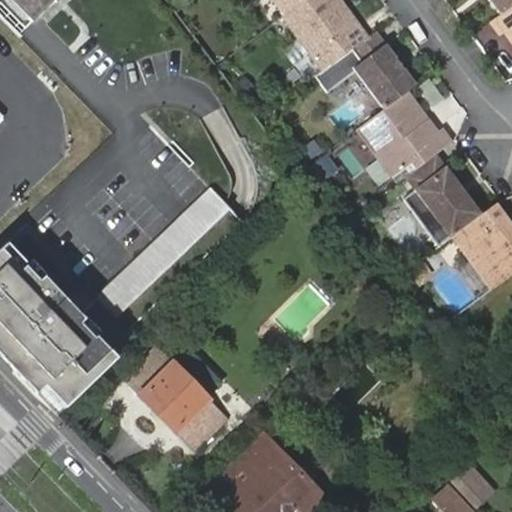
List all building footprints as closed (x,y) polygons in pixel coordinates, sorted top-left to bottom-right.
[(11,0),(34,23),(58,0),(11,0)] [(306,0),(276,0),(287,14),(306,0)] [(306,0),(287,14),(285,16),(316,57),(330,47),(338,60),(353,49),(369,37),(342,0),(306,0)] [(511,5),(511,0),(487,0),(499,15),(511,5)] [(511,5),(499,15),(492,20),(501,32),(506,29),(511,25),(511,26),(511,5)] [(409,91),(417,85),(405,69),(402,71),(395,62),(398,60),(377,30),(369,37),(353,49),(363,62),(354,69),(384,110),(402,96),(409,91)] [(316,57),(324,69),(331,64),(338,60),(330,47),(316,57)] [(331,64),(371,119),(384,110),(354,69),(363,62),(353,49),(338,60),(331,64)] [(402,71),(405,69),(398,60),(395,62),(402,71)] [(421,123),(428,118),(409,91),(402,96),(421,123)] [(437,153),(453,140),(442,124),(436,129),(428,118),(421,123),(402,96),(384,110),(371,119),(359,129),(399,182),(407,176),(437,153)] [(0,107),(0,129),(11,119),(0,107)] [(329,161),(353,179),(363,165),(340,147),(329,161)] [(452,235),(454,233),(481,213),(466,192),(462,195),(457,189),(461,186),(437,153),(407,176),(416,188),(452,235)] [(462,195),(466,192),(461,186),(457,189),(462,195)] [(452,235),(416,188),(405,196),(412,206),(441,244),(452,235)] [(412,206),(405,196),(395,204),(402,214),(412,206)] [(493,288),(511,274),(511,221),(497,201),(481,213),(454,233),(493,288)] [(7,237),(0,242),(0,350),(39,391),(46,384),(67,405),(121,354),(7,237)] [(432,274),(422,260),(407,271),(418,285),(432,274)] [(177,367),(161,351),(129,381),(197,452),(228,422),(208,401),(177,367)] [(225,386),(194,352),(177,367),(208,401),(225,386)] [(277,428),(268,418),(259,427),(268,437),(277,428)] [(251,462),(270,446),(260,436),(226,469),(231,474),(248,460),(251,462)] [(308,511),(322,500),(270,446),(251,462),(248,460),(231,474),(226,469),(207,488),(218,499),(214,502),(223,511),(285,511),(292,506),(298,511),(308,511)] [(492,492),(469,467),(453,482),(476,507),(492,492)] [(473,511),(449,485),(434,499),(446,511),(473,511)] [(323,511),(329,507),(322,500),(308,511),(298,511),(292,506),(285,511),(323,511)]
